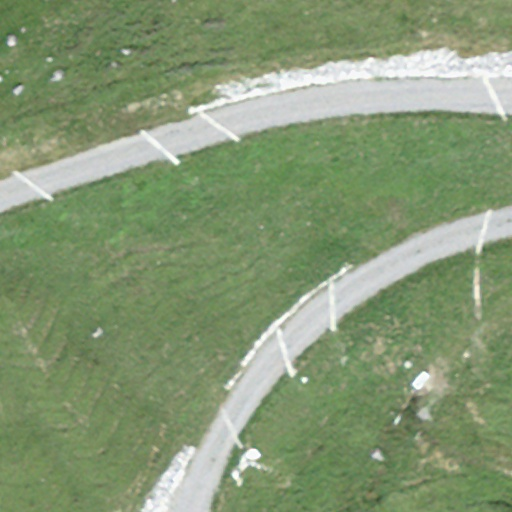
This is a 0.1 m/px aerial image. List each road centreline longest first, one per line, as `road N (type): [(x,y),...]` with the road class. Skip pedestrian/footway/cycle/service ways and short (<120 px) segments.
road 1 (track): [(511,303),(451,363),(444,397),(459,439),(511,464)]
road 2 (track): [(378,0),(511,63)]
